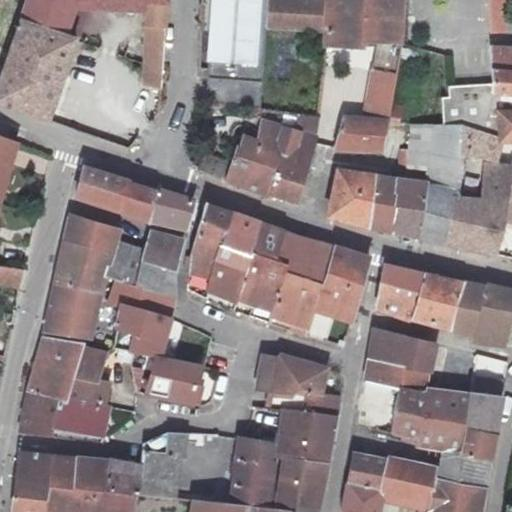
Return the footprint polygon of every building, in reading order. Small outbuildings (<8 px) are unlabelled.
[(8,56),(63,74),(74,39),(60,35),(70,0),(27,0),(9,53),(8,56)] [(166,3),(146,0),(145,24),(165,25),(166,3)] [(267,31),(267,0),(213,0),(210,103),(265,110),(267,31)] [(329,33),(330,8),(330,1),(288,0),(268,0),(268,4),(267,31),(329,33)] [(365,40),(378,41),(400,42),(401,0),(330,0),(330,1),(330,8),(329,33),(329,45),(365,47),(365,40)] [(504,0),(488,0),(490,34),(505,33),(504,0)] [(164,32),(165,25),(145,24),(144,30),(164,32)] [(164,32),(144,30),(141,83),(161,84),(164,32)] [(400,42),(378,41),(365,120),(389,122),(389,119),(402,46),(402,45),(400,42)] [(511,50),(491,49),(494,86),(494,96),(492,113),(498,113),(511,113),(511,50)] [(63,74),(8,56),(0,79),(0,104),(47,121),(63,74)] [(494,96),(494,86),(450,89),(451,100),(447,100),(447,112),(492,113),(494,96)] [(449,127),(461,126),(500,138),(498,113),(492,113),(447,112),(449,127)] [(286,113),(282,127),(317,138),(319,118),(286,113)] [(511,113),(498,113),(500,138),(511,138),(511,113)] [(388,124),(389,122),(365,120),(345,118),(335,148),(383,151),(388,124)] [(315,144),(317,138),(282,127),(265,122),(262,140),(260,147),(285,156),(309,163),(315,144)] [(426,183),(459,189),(461,126),(449,127),(435,128),(428,168),(426,183)] [(511,161),(500,160),(500,138),(461,126),(459,189),(447,242),(489,252),(499,222),(511,224),(511,161)] [(414,130),(411,150),(410,166),(428,168),(435,128),(418,129),(414,130)] [(236,165),(231,181),(272,198),(273,195),(285,156),(260,147),(262,140),(248,135),(246,143),(243,142),(236,165)] [(511,138),(500,138),(500,160),(511,161),(511,138)] [(0,182),(15,144),(0,139),(0,182)] [(401,165),(410,166),(411,150),(403,148),(401,165)] [(231,181),(236,165),(202,151),(202,170),(231,181)] [(285,156),(273,195),(296,203),(309,163),(285,156)] [(120,210),(127,183),(127,180),(83,167),(76,196),(120,210)] [(327,216),(369,226),(375,176),(338,171),(327,216)] [(369,226),(393,231),(398,179),(375,176),(369,226)] [(393,231),(418,237),(426,183),(398,179),(393,231)] [(153,192),(127,183),(120,210),(147,219),(153,192)] [(418,237),(447,242),(459,189),(426,183),(418,237)] [(153,192),(147,219),(186,228),(193,201),(154,189),(153,192)] [(197,235),(223,243),(234,216),(205,205),(197,235)] [(246,269),(250,254),(259,225),(234,216),(223,243),(217,259),(246,269)] [(70,217),(65,241),(111,253),(115,242),(118,231),(70,217)] [(273,263),(275,259),(284,230),(259,225),(250,254),(266,261),(273,263)] [(275,259),(287,263),(295,237),(296,234),(284,230),(275,259)] [(148,239),(144,251),(142,262),(175,271),(182,241),(150,231),(148,239)] [(188,290),(209,291),(217,259),(223,243),(197,235),(191,255),(188,290)] [(283,272),(303,278),(314,243),(295,237),(287,263),(283,272)] [(105,276),(111,253),(65,241),(56,283),(101,292),(105,276)] [(135,285),(137,278),(122,274),(130,247),(115,242),(111,253),(105,276),(116,279),(135,285)] [(303,278),(322,284),(333,249),(314,243),(303,278)] [(144,251),(130,247),(122,274),(137,278),(142,262),(144,251)] [(334,247),(333,249),(322,284),(318,297),(314,310),(350,321),(368,258),(334,247)] [(238,297),(252,302),(266,261),(250,254),(246,269),(238,297)] [(246,269),(217,259),(209,291),(236,302),(238,297),(246,269)] [(273,263),(266,261),(252,302),(272,308),(283,272),(287,263),(275,259),(273,263)] [(174,296),(175,271),(142,262),(137,278),(135,285),(174,296)] [(24,269),(0,266),(0,284),(20,289),(24,269)] [(412,318),(421,274),(384,266),(377,309),(412,321),(412,318)] [(314,310),(318,297),(299,291),(303,278),(283,272),(272,308),(267,322),(306,334),(314,310)] [(462,284),(421,274),(412,318),(449,330),(462,284)] [(318,297),(322,284),(303,278),(299,291),(318,297)] [(173,304),(174,296),(135,285),(116,279),(110,302),(170,319),(173,304)] [(462,284),(449,330),(470,336),(469,340),(503,345),(511,310),(511,291),(485,283),(484,287),(462,282),(462,284)] [(56,283),(51,307),(95,315),(99,299),(101,292),(56,283)] [(162,357),(170,319),(110,302),(103,326),(117,331),(114,348),(128,350),(159,357),(162,357)] [(89,338),(95,315),(51,307),(46,331),(89,338)] [(376,330),(369,364),(421,371),(429,372),(434,345),(376,330)] [(68,398),(82,348),(83,344),(44,337),(29,394),(61,397),(68,398)] [(68,398),(105,405),(110,382),(98,379),(104,354),(82,348),(68,398)] [(271,409),(286,410),(334,415),(336,395),(320,395),(324,368),(278,355),(277,360),(273,391),(271,409)] [(504,379),(507,361),(478,356),(475,374),(504,379)] [(162,357),(159,357),(149,386),(152,387),(150,395),(193,404),(202,365),(162,357)] [(259,390),(273,391),(277,360),(263,358),(259,390)] [(366,382),(397,390),(415,394),(421,371),(369,364),(366,382)] [(424,395),(426,391),(429,372),(421,371),(415,394),(424,396),(424,395)] [(358,424),(390,431),(397,390),(366,382),(358,424)] [(435,448),(441,422),(421,419),(424,395),(424,396),(415,394),(397,390),(390,431),(413,437),(412,443),(435,448)] [(426,391),(424,395),(421,419),(441,422),(448,394),(426,391)] [(23,431),(53,435),(61,397),(29,394),(23,431)] [(469,396),(463,425),(462,433),(466,434),(461,456),(440,450),(434,483),(484,492),(501,397),(469,394),(469,396)] [(469,396),(448,394),(441,422),(463,425),(469,396)] [(61,397),(53,435),(103,440),(110,406),(105,405),(68,398),(61,397)] [(334,415),(286,410),(279,460),(285,461),(277,511),(278,511),(325,511),(332,462),(330,462),(333,440),(328,440),(334,415)] [(463,425),(441,422),(435,448),(440,450),(461,456),(466,434),(462,433),(463,425)] [(147,443),(145,458),(140,492),(175,497),(183,433),(171,432),(147,443)] [(242,438),(234,505),(271,510),(277,466),(272,465),(272,446),(248,439),(242,438)] [(380,490),(385,458),(362,451),(361,459),(352,457),(347,482),(380,490)] [(13,511),(44,511),(48,483),(74,486),(77,458),(19,452),(13,511)] [(128,455),(114,459),(104,511),(134,511),(138,492),(140,492),(145,458),(128,455)] [(106,461),(77,458),(74,486),(48,483),(44,511),(104,511),(114,459),(106,461)] [(376,511),(380,496),(427,506),(430,482),(431,469),(385,458),(380,490),(347,482),(342,511),(341,511),(376,511)] [(480,511),(484,492),(434,483),(430,482),(427,506),(425,511),(480,511)] [(274,511),(271,510),(234,505),(195,500),(193,511),(278,511),(277,511),(274,511)]
